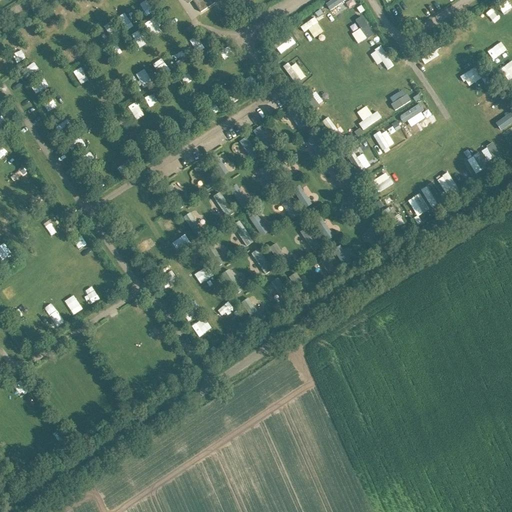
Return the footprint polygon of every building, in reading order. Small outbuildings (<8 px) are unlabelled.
[(79,0),(84,9),(91,5),(89,0),(79,0)] [(183,0),(190,2),(193,0),(201,12),(215,3),(213,0),(183,0)] [(346,6),(343,2),(346,0),(333,0),(332,1),(338,11),(346,6)] [(125,31),(132,27),(124,13),(116,17),(125,31)] [(354,20),(359,29),(351,33),(357,44),(373,35),(362,15),(354,20)] [(315,18),(299,26),(302,33),(308,30),(312,38),(323,33),(315,18)] [(387,70),(394,66),(380,45),(373,50),(387,70)] [(424,65),(439,56),(435,50),(421,59),(424,65)] [(14,64),(23,59),(19,52),(10,58),(14,64)] [(154,73),(167,73),(167,63),(154,62),(154,73)] [(304,79),(297,63),(290,66),(288,63),(284,65),(292,84),(304,79)] [(475,66),(460,76),(467,87),(482,78),(475,66)] [(76,72),(79,81),(87,77),(83,68),(76,72)] [(136,78),(143,89),(152,83),(146,72),(136,78)] [(116,93),(123,103),(132,97),(126,87),(116,93)] [(403,89),(387,99),(395,110),(410,101),(403,89)] [(479,104),(488,114),(504,102),(495,91),(479,104)] [(381,119),(377,111),(371,114),(366,106),(356,111),(361,122),(358,123),(361,129),(381,119)] [(293,107),(286,112),(299,129),(306,124),(293,107)] [(492,117),(501,127),(511,117),(511,115),(504,107),(492,117)] [(410,133),(422,126),(413,110),(401,116),(410,133)] [(334,140),(340,136),(330,117),(323,120),(334,140)] [(264,149),(271,145),(259,126),(252,131),(264,149)] [(386,130),(373,136),(381,151),(393,145),(386,130)] [(249,162),(259,155),(245,137),(236,143),(249,162)] [(481,149),(487,162),(500,156),(494,143),(481,149)] [(467,158),(473,174),(486,169),(479,153),(467,158)] [(15,167),(19,176),(27,172),(23,164),(15,167)] [(193,169),(207,190),(215,185),(201,164),(193,169)] [(326,169),(334,181),(338,178),(330,166),(326,169)] [(378,193),(393,184),(386,173),(371,182),(378,193)] [(436,180),(445,194),(457,187),(448,173),(436,180)] [(429,207),(443,201),(434,182),(421,188),(429,207)] [(237,184),(229,188),(240,207),(247,203),(237,184)] [(291,190),(302,209),(311,204),(300,185),(291,190)] [(220,192),(213,196),(225,216),(232,211),(220,192)] [(417,217),(429,210),(419,193),(407,200),(417,217)] [(288,198),(280,203),(289,219),(297,215),(288,198)] [(389,208),(382,211),(390,230),(404,224),(400,214),(392,217),(389,208)] [(247,216),(261,236),(268,231),(254,211),(247,216)] [(183,217),(194,235),(202,230),(190,212),(183,217)] [(315,221),(325,242),(332,238),(322,217),(315,221)] [(245,246),(252,242),(239,221),(232,225),(245,246)] [(312,251),(319,247),(307,227),(300,232),(312,251)] [(276,243),(269,248),(282,270),(290,265),(276,243)] [(330,252),(339,269),(350,263),(341,246),(330,252)] [(215,268),(223,263),(214,247),(206,251),(215,268)] [(259,248),(251,253),(264,275),(272,270),(259,248)] [(236,295),(243,290),(228,269),(221,274),(236,295)] [(294,287),(301,283),(295,273),(288,277),(294,287)] [(278,296),(285,292),(278,278),(270,282),(278,296)] [(252,321),(260,316),(248,298),(240,303),(252,321)] [(68,308),(73,315),(80,310),(76,303),(68,308)] [(81,407),(86,419),(94,416),(89,404),(81,407)]
